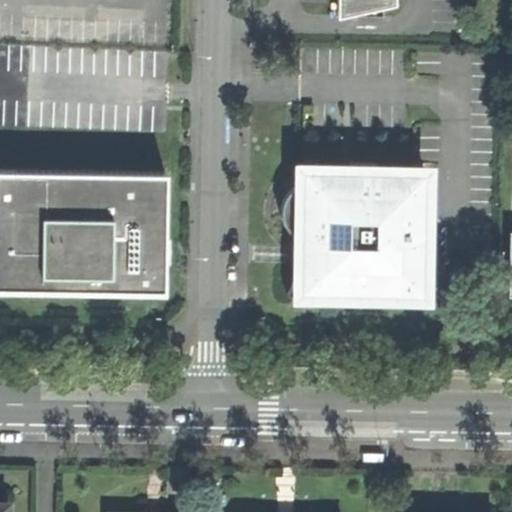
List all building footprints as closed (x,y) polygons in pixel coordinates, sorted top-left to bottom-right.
[(338,0),(338,16),(385,17),(385,3),(397,4),(396,0),(338,0)] [(167,171),(0,168),(0,288),(165,291),(167,171)] [(299,272),(288,294),(420,297),(423,173),(301,171),(301,182),(292,188),(283,199),(281,211),(283,221),(288,230),(299,235),(299,251),(299,272)] [(54,376),(54,380),(75,379),(75,371),(59,371),(54,371),(54,376)] [(385,456),(385,452),(364,452),(364,461),(380,460),(385,460),(385,456)]
